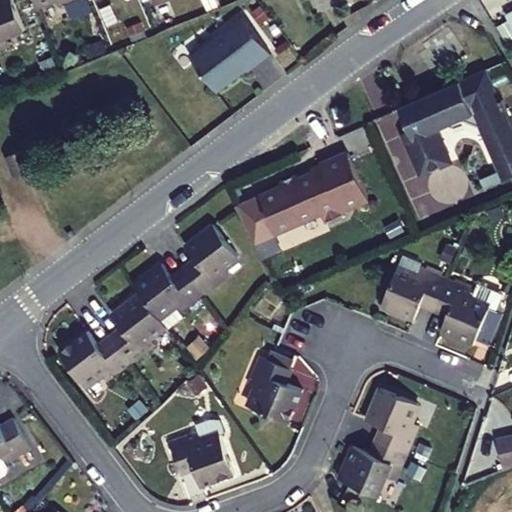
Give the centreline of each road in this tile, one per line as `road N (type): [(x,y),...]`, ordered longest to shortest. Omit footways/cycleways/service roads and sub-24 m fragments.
road 1 (residential): [(429,0),(0,325)]
road 2 (residential): [(234,511),(297,479),(362,338),(485,387)]
road 3 (residential): [(0,330),(142,511)]
